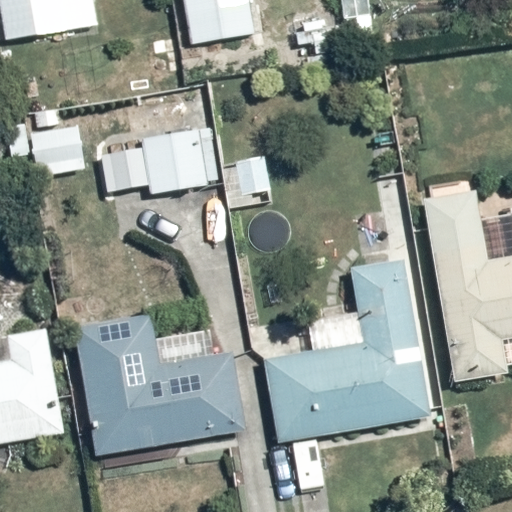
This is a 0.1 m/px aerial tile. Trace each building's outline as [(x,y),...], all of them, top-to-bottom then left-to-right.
[(99,0),(0,0),(0,1),(5,42),(103,31),(99,0)] [(184,0),(192,44),(255,34),(249,0),(184,0)] [(349,3),(299,19),(314,66),(364,50),(349,3)] [(63,119),(9,128),(15,161),(34,158),(36,168),(93,159),(86,117),(64,121),(63,119)] [(209,131),(141,136),(146,195),(213,190),(209,131)] [(274,151),(237,155),(240,200),(277,198),(274,151)] [(424,205),(454,385),(509,376),(503,342),(511,340),(511,258),(486,263),(474,196),(424,205)] [(365,344),(264,361),(278,446),(433,419),(406,261),(352,270),(365,344)] [(73,330),(96,460),(247,433),(233,354),(160,367),(151,316),(73,330)] [(0,446),(65,436),(48,331),(9,338),(13,364),(0,365),(0,446)]
